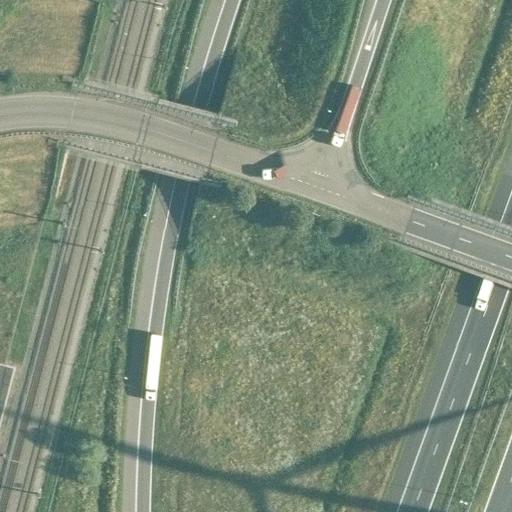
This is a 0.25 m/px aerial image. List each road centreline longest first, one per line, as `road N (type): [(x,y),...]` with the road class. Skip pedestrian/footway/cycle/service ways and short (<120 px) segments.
road 1 (motorway): [(233,0),(176,179),(147,356),(143,511)]
road 2 (motorway): [(511,239),(413,511)]
road 3 (tertiary): [(320,187),(69,113)]
road 4 (tertiary): [(511,258),(320,187)]
road 5 (motorway): [(381,0),(320,187)]
